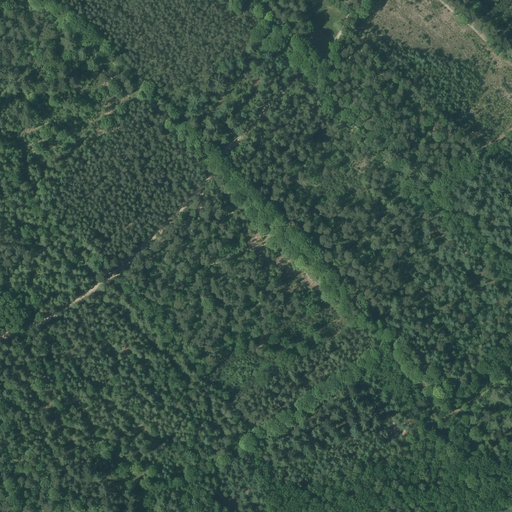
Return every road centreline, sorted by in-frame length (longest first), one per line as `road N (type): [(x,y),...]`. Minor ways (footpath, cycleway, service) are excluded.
road 1 (track): [(218,164),(453,402),(511,346)]
road 2 (track): [(218,164),(124,272),(0,340)]
road 3 (track): [(40,0),(81,26),(218,164)]
road 4 (track): [(366,511),(420,488),(502,488),(511,480)]
road 5 (track): [(321,62),(218,164)]
